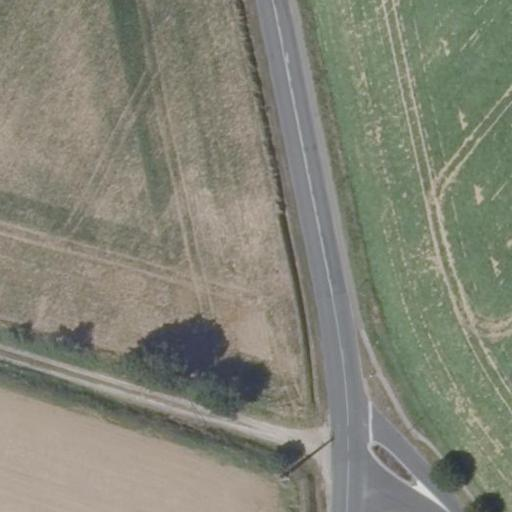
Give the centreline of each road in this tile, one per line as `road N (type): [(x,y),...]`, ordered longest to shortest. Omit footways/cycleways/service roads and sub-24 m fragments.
road 1 (tertiary): [(349,415),(333,295),(272,0)]
road 2 (track): [(0,352),(349,452)]
road 3 (tertiary): [(445,505),(389,437),(349,415)]
